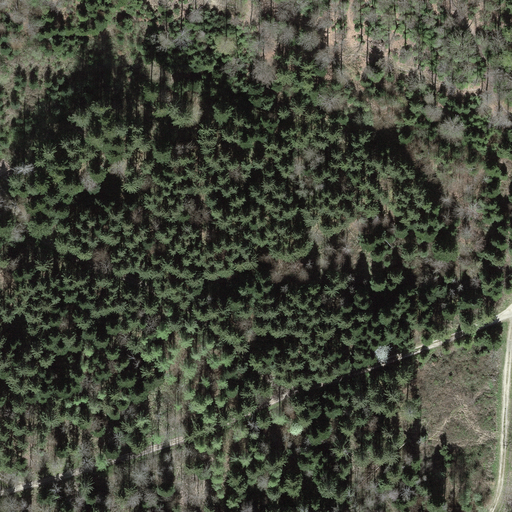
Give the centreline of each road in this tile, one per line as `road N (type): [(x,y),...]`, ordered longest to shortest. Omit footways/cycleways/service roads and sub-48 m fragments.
road 1 (track): [(511,307),(232,418),(0,492)]
road 2 (track): [(285,395),(172,299),(51,250),(17,225),(0,199)]
road 3 (track): [(483,511),(505,452),(511,368)]
